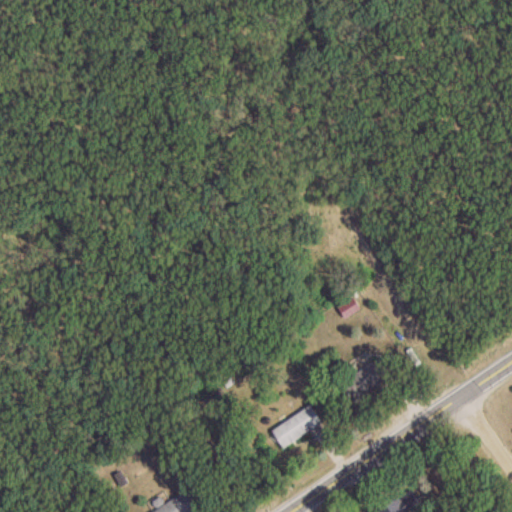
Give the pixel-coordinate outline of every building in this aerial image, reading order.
[(346,319),(361,310),(354,298),(339,308),(346,319)] [(353,404),(395,376),(383,358),(341,386),(353,404)] [(324,425),(313,407),(272,431),(283,449),(324,425)] [(378,511),(419,511),(424,509),(412,490),(378,511)] [(194,511),(200,509),(189,491),(155,511),(194,511)]
